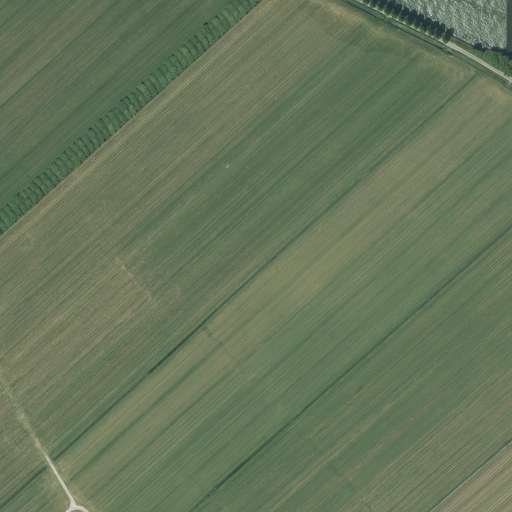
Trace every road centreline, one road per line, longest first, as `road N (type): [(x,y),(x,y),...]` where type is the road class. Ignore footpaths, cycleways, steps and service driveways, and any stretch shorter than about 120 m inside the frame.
road 1 (track): [(250,0),(0,226)]
road 2 (track): [(511,82),(357,0)]
